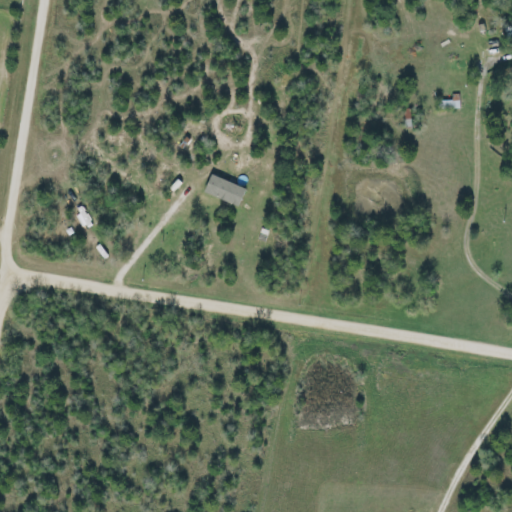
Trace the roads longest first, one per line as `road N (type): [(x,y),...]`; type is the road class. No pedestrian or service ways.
road 1 (residential): [(511,354),(9,274)]
road 2 (residential): [(51,0),(0,332)]
